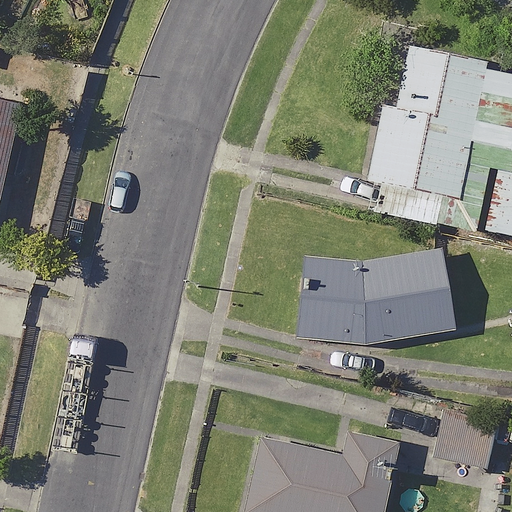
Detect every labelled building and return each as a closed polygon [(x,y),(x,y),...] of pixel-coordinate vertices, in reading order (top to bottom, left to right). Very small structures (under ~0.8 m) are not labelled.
[(511,85),(511,68),(397,42),(383,102),(374,100),(351,202),(511,238),(511,95),(510,95),(511,85)] [(0,151),(11,100),(0,97),(0,151)] [(442,329),(431,248),(290,267),(299,340),(334,336),(335,343),(442,329)] [(490,422),(426,406),(415,451),(479,467),(490,422)] [(372,511),(388,442),(332,430),(328,450),(252,433),(234,511),(372,511)]
